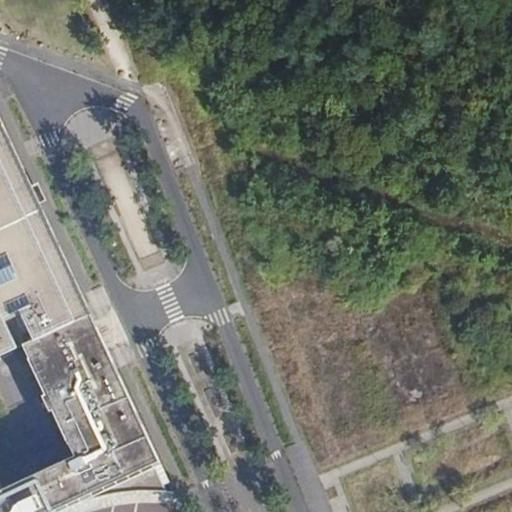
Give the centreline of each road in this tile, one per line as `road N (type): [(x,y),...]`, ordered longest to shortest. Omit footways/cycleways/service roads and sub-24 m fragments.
road 1 (residential): [(210,287),(143,119),(124,102),(45,84)]
road 2 (residential): [(45,84),(38,112),(129,322)]
road 3 (residential): [(299,511),(210,287)]
road 4 (residential): [(129,322),(218,511)]
